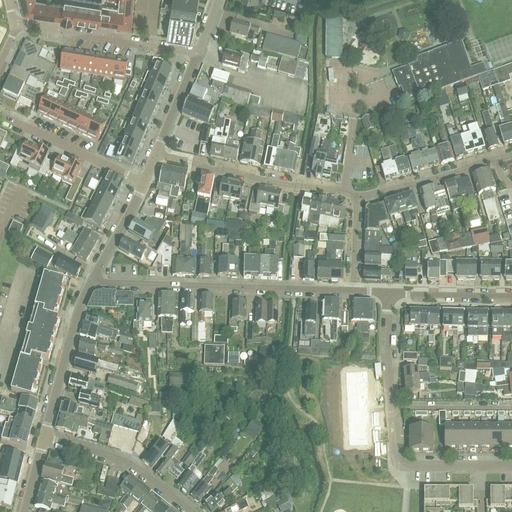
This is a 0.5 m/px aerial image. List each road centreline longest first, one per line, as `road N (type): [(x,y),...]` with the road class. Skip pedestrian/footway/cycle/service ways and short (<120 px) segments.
road 1 (residential): [(387,292),(398,460),(511,465)]
road 2 (residential): [(92,278),(352,290)]
road 3 (residential): [(341,192),(155,155)]
road 4 (residential): [(43,437),(128,459),(191,511)]
road 5 (residential): [(43,437),(92,278)]
road 6 (residential): [(511,152),(357,197)]
road 7 (residential): [(0,120),(144,182)]
road 8 (residential): [(13,23),(151,46)]
road 9 (residential): [(341,192),(353,68)]
road 10 (residential): [(387,292),(511,293)]
